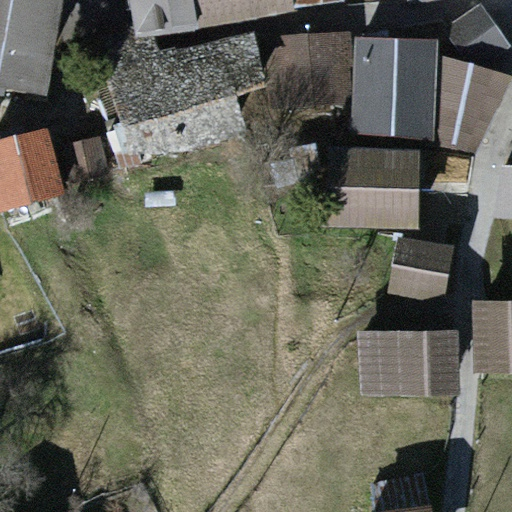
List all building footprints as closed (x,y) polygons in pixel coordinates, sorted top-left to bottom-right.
[(67,0),(0,0),(0,89),(49,98),(67,0)] [(296,7),(294,0),(126,0),(133,36),(296,7)] [(354,98),(352,137),(435,142),(484,152),(500,73),(511,47),(511,42),(486,10),(421,34),(353,33),(354,98)] [(344,29),(267,40),(277,109),(354,98),(344,29)] [(247,32),(99,68),(124,172),(258,139),(245,85),(259,82),(247,32)] [(511,111),(503,129),(499,145),(493,211),(511,212),(511,111)] [(0,214),(73,194),(51,115),(0,128),(0,214)] [(425,143),(320,144),(322,223),(426,221),(425,143)] [(454,243),(397,236),(390,293),(447,299),(454,243)] [(511,296),(478,295),(475,369),(511,370),(511,296)] [(461,328),(357,329),(357,394),(461,393),(461,328)] [(374,508),(356,511),(430,511),(423,468),(369,477),(374,508)]
